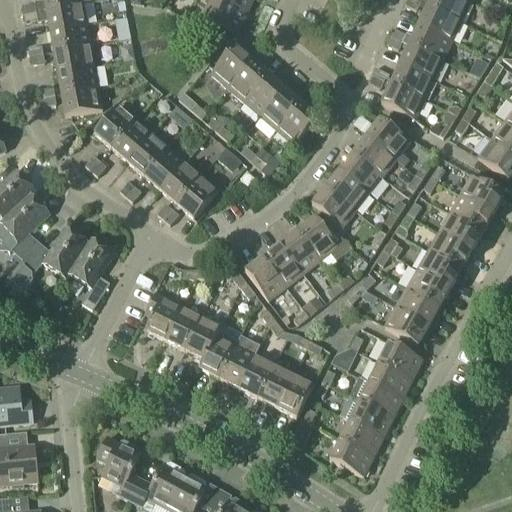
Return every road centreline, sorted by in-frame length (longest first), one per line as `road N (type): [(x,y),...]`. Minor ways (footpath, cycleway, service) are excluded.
road 1 (residential): [(147,245),(199,255),(237,243),(283,211),(332,147),(351,107),(285,49),(281,25),(295,0)]
road 2 (residential): [(147,245),(58,168),(24,104),(8,0)]
road 3 (residential): [(379,511),(418,409),(511,252)]
road 4 (tertiary): [(79,376),(260,466),(329,511)]
road 5 (residential): [(79,376),(147,245)]
road 6 (residential): [(85,511),(79,376)]
